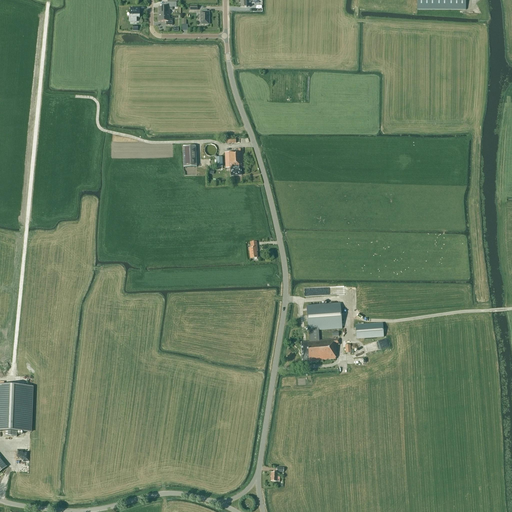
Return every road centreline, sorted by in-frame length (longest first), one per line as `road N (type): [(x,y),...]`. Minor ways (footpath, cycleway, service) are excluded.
road 1 (tertiary): [(257,474),(284,270),(226,36)]
road 2 (tertiary): [(217,501),(167,493),(71,511),(0,500)]
